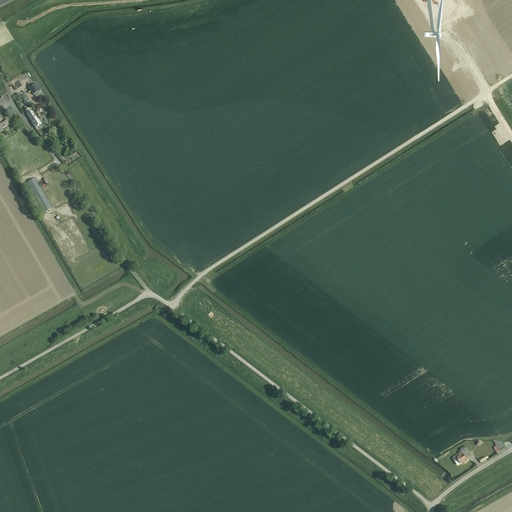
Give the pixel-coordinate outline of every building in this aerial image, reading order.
[(33,95),(41,90),(37,83),(29,88),(33,95)] [(2,99),(2,101),(0,101),(0,102),(4,112),(10,109),(5,98),(2,99)] [(37,120),(32,112),(33,112),(31,108),(29,110),(29,109),(25,112),(32,123),(35,128),(41,124),(38,119),(37,120)] [(44,213),(48,211),(52,209),(35,179),(27,183),(44,213)] [(496,454),(499,452),(505,448),(501,442),(496,442),(494,443),(496,446),(494,449),(496,454)] [(459,464),(463,462),(464,463),(466,461),(467,461),(467,460),(466,458),(465,459),(463,456),(468,453),(466,448),(461,451),(461,452),(459,453),(460,454),(453,458),(455,462),(457,461),(459,464)]
